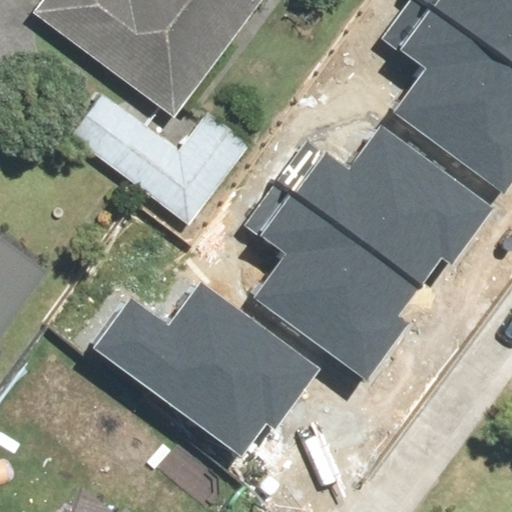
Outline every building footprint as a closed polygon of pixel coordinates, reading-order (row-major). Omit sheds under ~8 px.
[(39,0),(33,9),(170,110),(251,0),(39,0)] [(511,65),(420,0),(407,0),(377,40),(416,67),(385,111),(504,196),(511,184),(511,65)] [(511,0),(420,0),(511,65),(511,0)] [(174,149),(106,94),(68,141),(183,234),(254,145),(208,108),(174,149)] [(494,207),(383,126),(350,172),(309,142),(276,182),(420,287),(445,258),(452,264),(494,207)] [(287,253),(253,299),(364,380),(406,322),(398,317),(420,287),(276,182),(246,223),(287,253)] [(0,334),(42,269),(0,236),(0,334)] [(130,288),(87,348),(237,453),(260,420),(274,430),(320,364),(199,279),(172,317),(130,288)]
